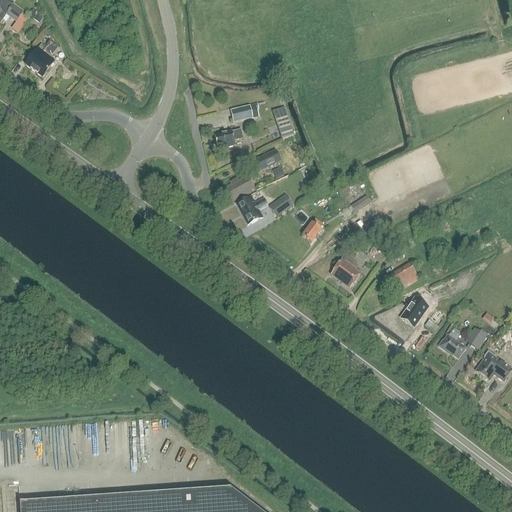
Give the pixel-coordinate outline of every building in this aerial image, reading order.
[(0,4),(0,25),(7,16),(17,23),(23,15),(3,0),(0,4)] [(37,15),(33,20),(39,25),(43,19),(37,15)] [(50,59),(58,49),(50,43),(45,49),(41,46),(38,50),(37,50),(25,66),(42,79),(55,63),(50,59)] [(250,108),(231,113),(234,124),(254,119),(258,118),(257,111),(258,110),(257,104),(249,106),(250,108)] [(286,107),(273,111),(280,138),(293,135),(286,107)] [(233,142),(242,140),(240,131),(231,134),(231,133),(225,134),(225,135),(214,138),(217,151),(234,147),(233,142)] [(255,163),(260,173),(280,162),(275,153),(255,163)] [(279,170),(271,174),(275,182),(283,178),(279,170)] [(232,203),(255,192),(247,177),(238,181),(237,179),(230,183),(231,185),(224,189),(225,192),(222,193),(227,202),(230,201),(232,203)] [(356,214),(370,204),(366,197),(351,207),(356,214)] [(267,207),(263,200),(255,205),(251,198),(236,206),(247,227),(262,219),(258,212),(267,207)] [(280,209),(284,214),(292,209),(288,203),(280,209)] [(379,217),(364,226),(368,233),(383,224),(379,217)] [(319,230),(322,226),(315,220),(312,225),(312,224),(302,238),(310,245),(321,231),(319,230)] [(402,253),(390,261),(391,264),(404,256),(402,253)] [(358,267),(345,257),(331,276),(349,289),(359,275),(355,272),(358,267)] [(394,296),(419,282),(408,265),(384,279),(394,296)] [(399,321),(413,331),(428,309),(414,299),(399,321)] [(486,314),(483,319),(490,323),(493,319),(486,314)] [(436,334),(440,326),(429,320),(425,328),(436,334)] [(474,330),(466,343),(477,350),(486,338),(474,330)] [(446,353),(458,361),(466,350),(455,342),(457,339),(450,335),(448,338),(447,337),(443,343),(442,342),(438,348),(446,353)] [(493,376),(503,384),(511,371),(494,359),(495,358),(488,353),(484,358),(485,359),(475,373),(482,378),(482,380),(485,381),(487,381),(489,382),(493,376)] [(140,421),(140,446),(155,446),(155,421),(140,421)] [(99,424),(92,425),(93,441),(100,441),(99,424)] [(51,427),(24,428),(24,466),(40,466),(39,459),(52,459),(51,427)] [(142,511),(257,511),(230,491),(141,497),(142,511)] [(142,511),(141,497),(19,505),(19,511),(142,511)]
